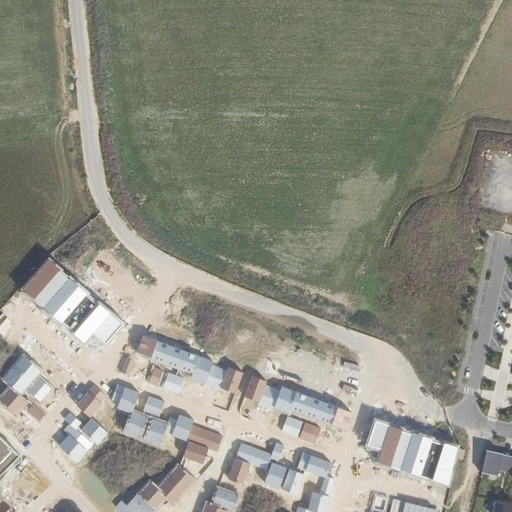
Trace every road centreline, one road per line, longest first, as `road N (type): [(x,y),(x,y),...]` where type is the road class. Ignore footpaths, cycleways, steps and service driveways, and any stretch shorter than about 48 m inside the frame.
road 1 (unclassified): [(445,411),(389,354),(213,286),(128,235),(110,213),(94,161),(79,0)]
road 2 (residential): [(248,373),(236,419),(189,511)]
